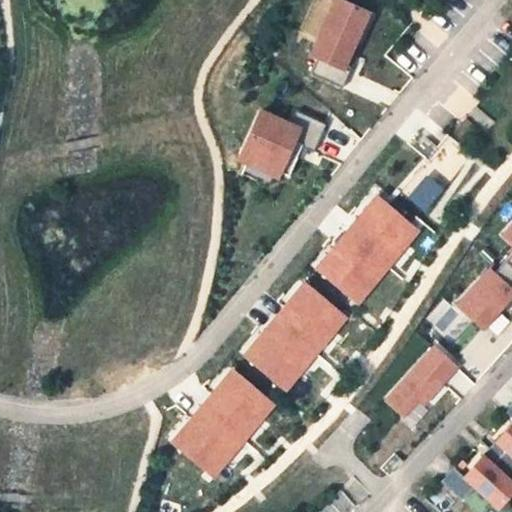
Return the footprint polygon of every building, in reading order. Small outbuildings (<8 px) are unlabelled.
[(344,0),(333,0),(309,55),(317,59),(311,74),(343,88),(352,65),(348,64),(370,11),(344,0)] [(261,109),(237,161),(247,165),(243,173),(268,184),(271,176),(279,179),(281,173),(288,176),(302,144),(313,149),(325,124),(297,112),(292,122),(261,109)] [(446,189),(427,177),(405,202),(426,215),(446,189)] [(376,193),(315,267),(358,304),(420,231),(376,193)] [(488,267),(455,304),(483,330),(486,327),(495,335),(507,321),(500,314),(504,309),(506,311),(511,304),(511,221),(500,235),(511,244),(511,253),(495,273),(488,267)] [(303,279),(243,354),(285,392),(347,318),(303,279)] [(434,344),(384,400),(403,417),(419,401),(424,405),(458,366),(434,344)] [(231,367),(171,441),(214,479),(276,405),(231,367)] [(451,467),(439,482),(460,502),(472,489),(495,511),(511,491),(511,402),(498,416),(508,425),(461,477),(451,467)]
